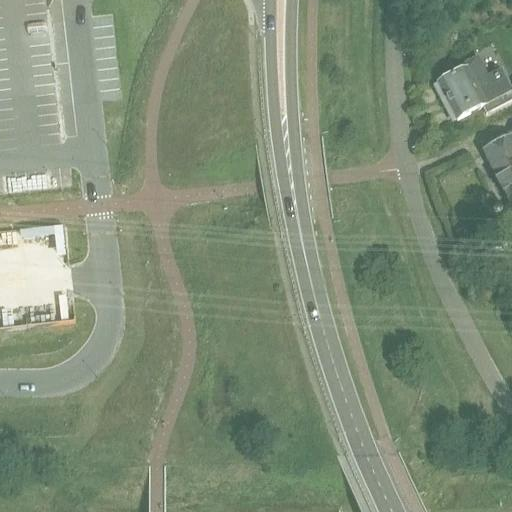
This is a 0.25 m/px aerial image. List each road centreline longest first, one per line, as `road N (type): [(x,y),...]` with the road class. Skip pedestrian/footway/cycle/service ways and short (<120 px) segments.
road 1 (secondary): [(389,511),(325,339),(303,249),(280,83),(281,0)]
road 2 (unclassified): [(511,406),(460,318),(415,206),(394,84),(397,0)]
